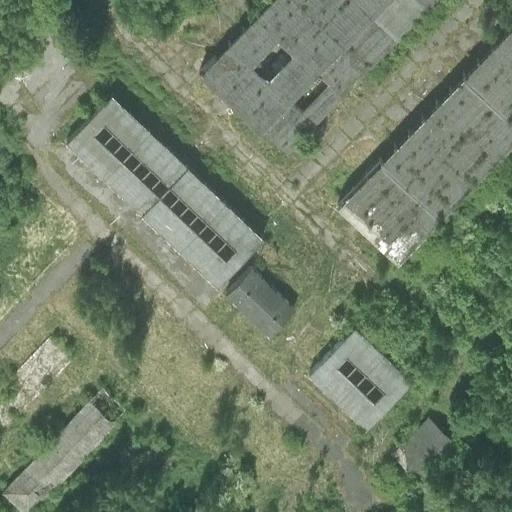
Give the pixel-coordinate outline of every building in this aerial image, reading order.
[(255,0),(195,63),(287,152),(433,0),(255,0)] [(511,140),(511,9),(335,193),(400,256),(511,140)] [(258,230),(109,87),(62,135),(211,278),(258,230)] [(295,304),(250,264),(227,291),(272,330),(295,304)] [(410,378),(349,320),(303,368),(363,426),(410,378)] [(0,439),(83,356),(56,330),(0,387),(0,439)] [(33,511),(133,405),(105,379),(2,489),(26,511),(33,511)]
